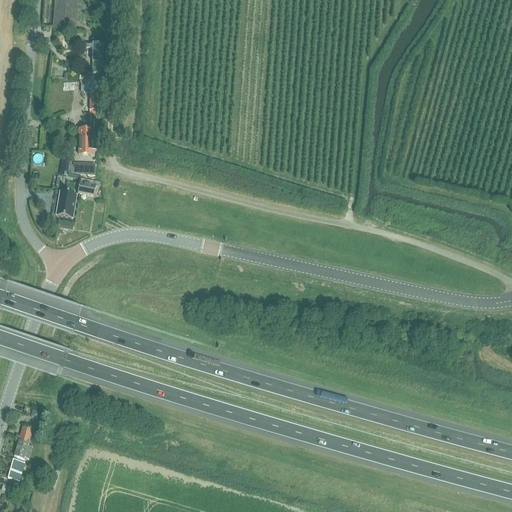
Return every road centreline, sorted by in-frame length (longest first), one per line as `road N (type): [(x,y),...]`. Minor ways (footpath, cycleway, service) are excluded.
road 1 (unclassified): [(511,284),(370,229),(114,168),(106,157),(110,0)]
road 2 (motorway): [(0,340),(511,492)]
road 3 (motorway): [(511,450),(0,299)]
road 4 (tertiary): [(59,264),(111,239),(144,235),(448,301),(511,300)]
road 5 (residential): [(59,264),(24,227),(19,193),(37,0)]
road 6 (tertiary): [(0,429),(59,264)]
